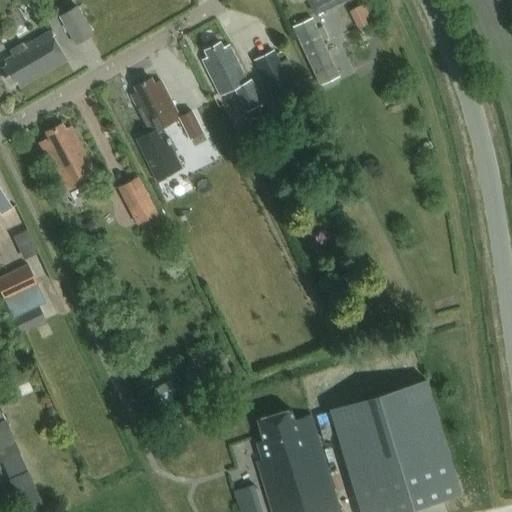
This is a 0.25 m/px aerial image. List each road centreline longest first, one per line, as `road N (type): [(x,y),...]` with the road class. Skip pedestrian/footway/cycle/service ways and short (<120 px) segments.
road 1 (unclassified): [(511,359),(467,103),(424,0)]
road 2 (unclassified): [(0,133),(214,9)]
